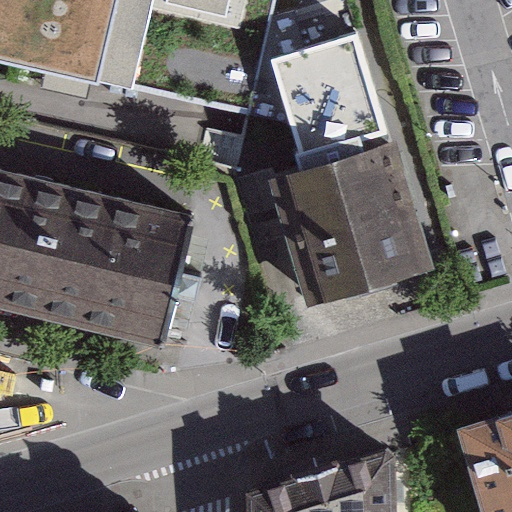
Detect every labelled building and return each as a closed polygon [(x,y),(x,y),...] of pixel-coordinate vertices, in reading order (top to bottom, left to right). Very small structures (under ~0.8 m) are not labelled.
[(0,0),(0,55),(251,112),(275,0),(0,0)] [(424,262),(365,60),(283,84),(308,171),(277,180),(310,295),(424,262)] [(194,218),(0,167),(0,301),(164,342),(194,218)] [(511,511),(511,414),(451,433),(474,511),(511,511)] [(435,511),(431,442),(259,491),(258,511),(435,511)]
